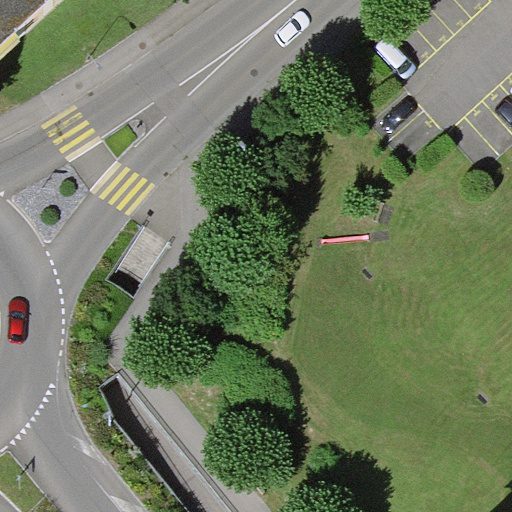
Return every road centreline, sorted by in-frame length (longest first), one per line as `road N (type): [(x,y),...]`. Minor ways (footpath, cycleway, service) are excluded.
road 1 (residential): [(1,235),(97,163),(282,0)]
road 2 (primary): [(24,376),(34,302),(1,235)]
road 3 (primary): [(86,511),(38,422),(24,376)]
